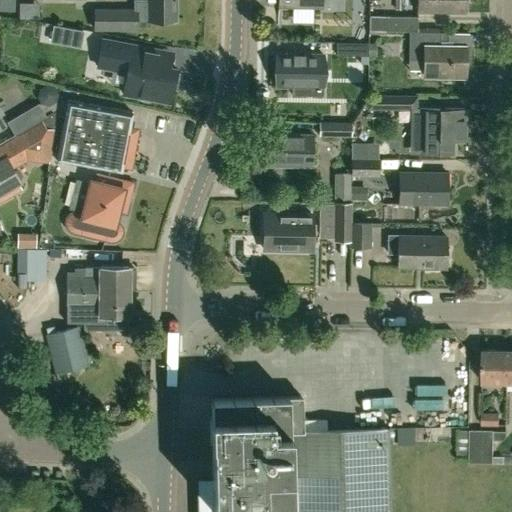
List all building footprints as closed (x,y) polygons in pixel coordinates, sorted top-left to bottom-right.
[(0,0),(0,10),(15,11),(15,0),(0,0)] [(176,19),(175,0),(133,0),(134,8),(94,8),(94,30),(138,30),(138,22),(148,21),(148,19),(176,19)] [(465,14),(465,0),(417,0),(417,13),(465,14)] [(409,29),(418,29),(418,16),(369,16),(369,30),(409,31),(409,29)] [(84,30),(54,24),(51,41),(81,46),(84,30)] [(425,70),(424,77),(464,78),(465,64),(468,65),(469,48),(465,48),(440,47),(440,34),(439,34),(439,29),(418,29),(409,29),(409,31),(409,60),(409,70),(425,70)] [(118,68),(127,70),(123,93),(140,96),(144,100),(147,101),(152,99),(169,102),(172,89),(176,89),(178,72),(175,71),(176,68),(156,65),(158,49),(103,39),(98,67),(118,71),(118,68)] [(368,55),(368,43),(337,42),(337,54),(368,55)] [(324,88),(324,55),(278,54),(277,87),(324,88)] [(417,109),(417,95),(369,95),(365,102),(369,108),(417,109)] [(129,167),(130,167),(131,166),(132,165),(132,164),(133,163),(138,135),(138,133),(138,132),(138,131),(137,130),(136,129),(135,128),(134,127),(131,127),(133,112),(68,100),(57,159),(122,172),(123,167),(127,167),(128,167),(129,167)] [(47,118),(38,103),(7,121),(15,135),(47,118)] [(464,141),(464,109),(419,109),(419,141),(418,157),(453,158),(453,141),(464,141)] [(15,135),(0,143),(0,156),(18,146),(25,159),(49,162),(54,129),(55,115),(55,114),(47,118),(15,135)] [(352,136),(352,122),(320,122),(320,136),(352,136)] [(312,168),(313,135),(265,134),(264,167),(312,168)] [(0,200),(21,189),(18,183),(20,182),(12,167),(25,159),(18,146),(0,156),(0,160),(0,161),(0,160),(0,200)] [(351,175),(380,175),(380,158),(350,158),(351,175)] [(446,206),(447,173),(400,172),(399,205),(446,206)] [(133,187),(133,186),(133,184),(132,183),(132,182),(131,182),(129,181),(97,173),(94,186),(91,185),(84,213),(79,211),(74,211),(70,213),(67,216),(66,221),(66,226),(70,229),(74,232),(79,233),(106,240),(109,240),(114,241),(118,239),(121,235),(123,231),(121,226),(118,222),(114,220),(117,210),(122,211),(123,211),(124,211),(125,211),(126,210),(127,209),(128,208),(133,187)] [(350,222),(351,222),(351,202),(336,202),(336,240),(350,241),(350,222)] [(311,250),(312,214),(263,214),(263,250),(311,250)] [(351,222),(350,222),(350,241),(351,241),(351,247),(370,247),(371,222),(351,222)] [(398,253),(398,268),(445,268),(446,237),(388,236),(388,253),(398,253)] [(129,267),(73,267),(73,270),(66,270),(66,278),(66,306),(67,306),(67,323),(101,323),(101,316),(129,316),(129,267)] [(57,373),(90,365),(80,325),(47,334),(57,373)] [(508,383),(508,350),(483,350),(482,382),(508,383)] [(290,427),(303,427),(302,396),(210,398),(210,418),(209,418),(210,439),(290,437),(290,431),(290,427)] [(500,425),(500,412),(482,412),(482,425),(500,425)] [(303,431),(303,427),(290,427),(290,431),(290,437),(210,439),(210,442),(212,442),(213,479),(212,479),(213,511),(389,511),(388,443),(392,443),(391,429),(387,429),(387,428),(303,431)] [(495,440),(495,429),(470,429),(470,462),(494,462),(494,440),(495,440)]
